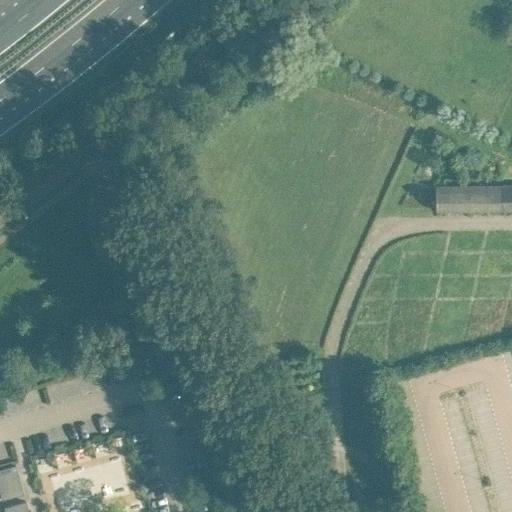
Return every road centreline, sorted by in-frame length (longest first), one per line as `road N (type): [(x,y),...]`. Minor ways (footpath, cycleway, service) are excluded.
road 1 (unknown): [(348,459),(336,379),(340,347),(377,243),(410,230),(511,225)]
road 2 (motorway): [(0,100),(125,0)]
